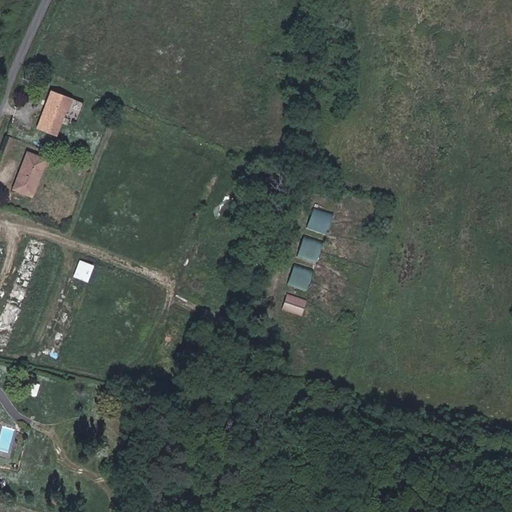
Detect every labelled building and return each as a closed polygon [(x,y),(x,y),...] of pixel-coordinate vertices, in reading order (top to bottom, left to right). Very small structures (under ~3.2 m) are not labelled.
[(69,94),(49,86),(36,122),(54,129),(64,103),(66,103),(69,94)] [(44,155),(24,147),(10,182),(29,190),(37,166),(39,167),(44,155)] [(308,226),(327,232),(333,211),(314,206),(308,226)] [(304,234),(299,255),(317,260),(323,240),(304,234)] [(45,242),(30,237),(0,320),(0,342),(8,345),(45,242)] [(205,239),(196,261),(215,269),(224,246),(205,239)] [(78,258),(46,355),(61,359),(93,263),(78,258)] [(308,288),(313,267),(294,263),(289,284),(308,288)] [(289,292),(283,307),(303,314),(308,300),(289,292)]
